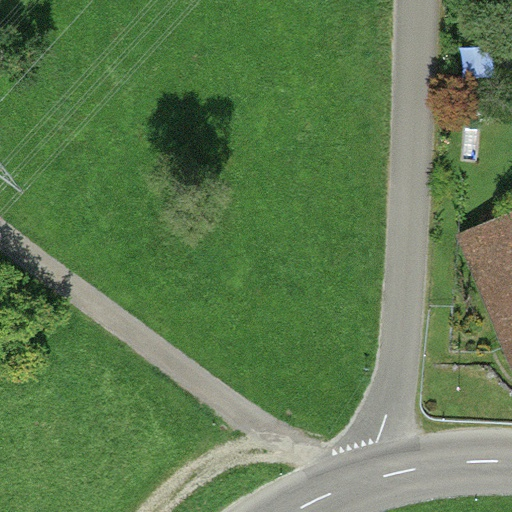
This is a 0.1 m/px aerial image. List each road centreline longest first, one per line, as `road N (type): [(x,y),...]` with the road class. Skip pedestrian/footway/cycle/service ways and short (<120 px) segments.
road 1 (unclassified): [(386,475),(381,438),(417,150),(422,0)]
road 2 (track): [(0,234),(297,446),(326,497)]
road 3 (track): [(297,446),(242,452),(186,481),(159,511)]
road 4 (tertiary): [(386,475),(511,463)]
